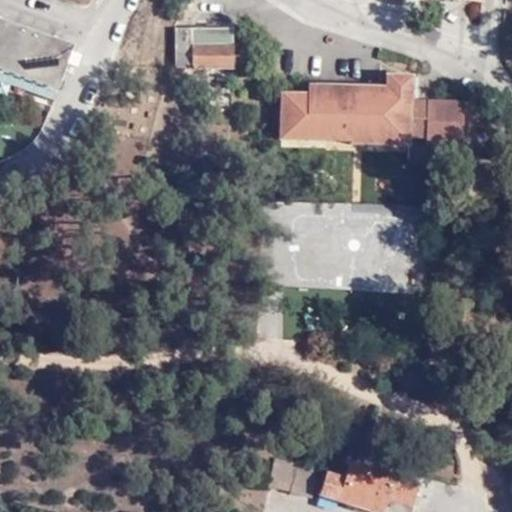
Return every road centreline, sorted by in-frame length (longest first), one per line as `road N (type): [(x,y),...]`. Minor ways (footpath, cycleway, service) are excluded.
road 1 (residential): [(130,0),(71,147),(0,184)]
road 2 (residential): [(511,99),(480,77),(298,0)]
